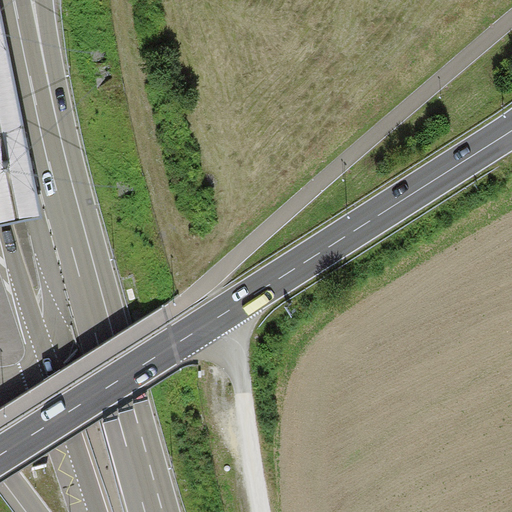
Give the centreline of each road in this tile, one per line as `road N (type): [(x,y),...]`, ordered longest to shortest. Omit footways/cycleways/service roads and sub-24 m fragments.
road 1 (primary): [(0,456),(506,135)]
road 2 (motorway): [(104,324),(17,0)]
road 3 (motorway): [(104,324),(46,0)]
road 4 (motorway): [(0,200),(98,511)]
road 5 (track): [(203,286),(236,355),(260,511)]
road 6 (motorway): [(153,511),(104,324)]
